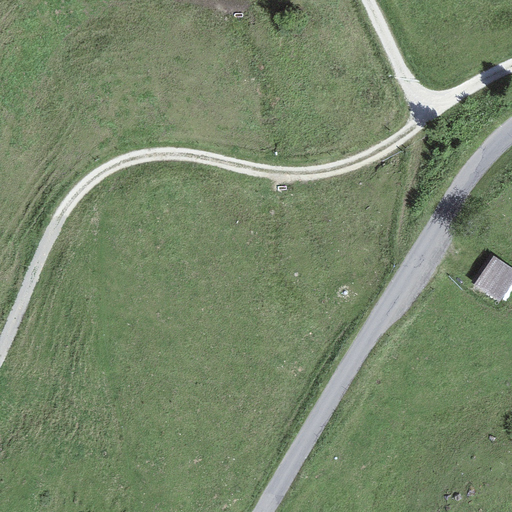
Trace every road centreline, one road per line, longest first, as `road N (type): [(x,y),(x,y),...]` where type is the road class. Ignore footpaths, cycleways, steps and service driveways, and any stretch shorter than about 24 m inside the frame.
road 1 (unclassified): [(264,511),(464,187),(511,133)]
road 2 (track): [(432,107),(386,149),(342,166),(275,173),(143,151),(94,168)]
road 3 (track): [(511,59),(432,107),(414,95),(370,0)]
road 4 (track): [(94,168),(60,215),(0,362)]
